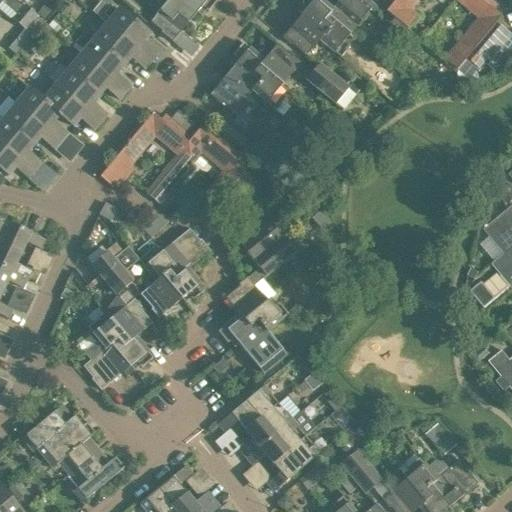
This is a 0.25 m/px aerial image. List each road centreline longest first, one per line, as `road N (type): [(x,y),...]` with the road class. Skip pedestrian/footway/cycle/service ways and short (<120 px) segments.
road 1 (residential): [(238,0),(232,21),(176,86),(138,95),(47,203)]
road 2 (residential): [(23,362),(28,330),(73,231),(67,212),(47,203)]
road 3 (residential): [(155,464),(71,375),(23,362)]
